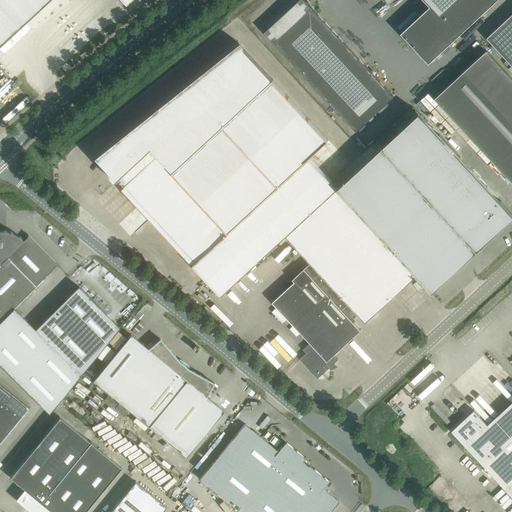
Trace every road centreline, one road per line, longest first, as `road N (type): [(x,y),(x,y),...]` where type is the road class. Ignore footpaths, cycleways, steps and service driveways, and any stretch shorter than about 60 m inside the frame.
road 1 (unclassified): [(0,161),(327,435)]
road 2 (unclassified): [(327,435),(511,269)]
road 3 (unclassified): [(182,0),(0,154)]
road 4 (unknown): [(450,352),(403,408),(496,511)]
